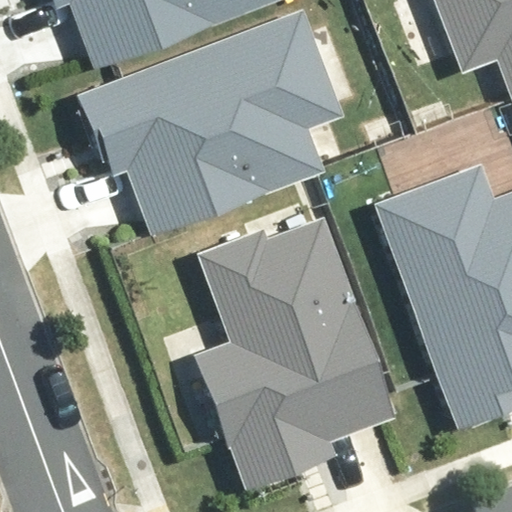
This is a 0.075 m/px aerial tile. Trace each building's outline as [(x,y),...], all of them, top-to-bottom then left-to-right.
[(283,0),(278,0),(49,78),(85,184),(121,171),(136,212),(305,155),(279,77),(307,68),(283,0)] [(68,0),(88,52),(221,0),(68,0)] [(511,0),(416,0),(440,68),(476,56),(491,97),(511,89),(511,0)] [(467,145),(355,185),(439,418),(511,392),(511,171),(481,183),(467,145)] [(223,333),(186,346),(235,481),(332,446),(326,430),(395,405),(318,194),(190,240),(223,333)]
